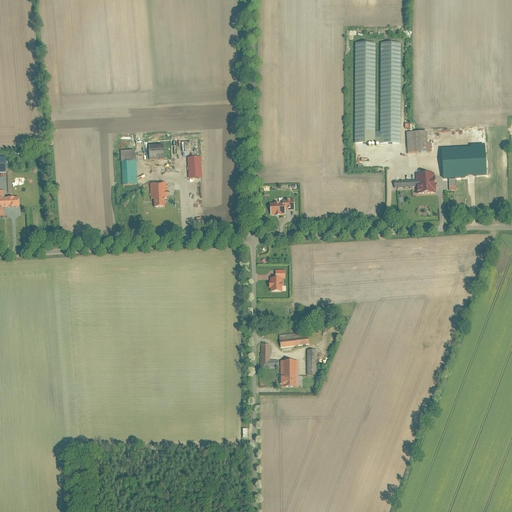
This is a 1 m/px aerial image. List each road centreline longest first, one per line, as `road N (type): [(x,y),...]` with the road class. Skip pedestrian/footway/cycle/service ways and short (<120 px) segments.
road 1 (unclassified): [(251,240),(256,511)]
road 2 (residential): [(511,227),(251,240)]
road 3 (residential): [(251,240),(0,256)]
road 4 (unclassified): [(251,0),(251,240)]
